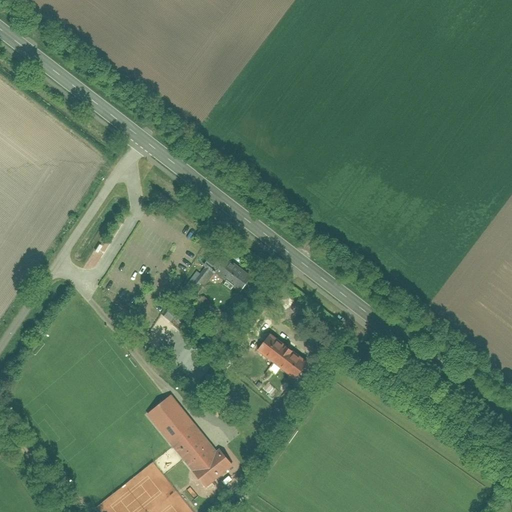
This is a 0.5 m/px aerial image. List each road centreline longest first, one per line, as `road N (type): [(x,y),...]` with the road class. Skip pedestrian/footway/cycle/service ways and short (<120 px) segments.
road 1 (primary): [(511,423),(145,139)]
road 2 (unclassified): [(0,346),(145,139)]
road 3 (primary): [(145,139),(0,27)]
